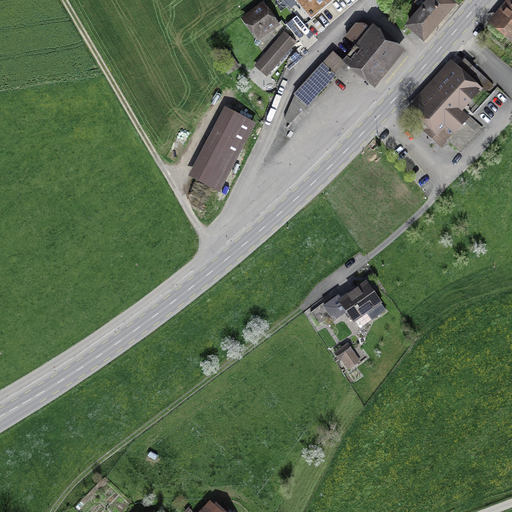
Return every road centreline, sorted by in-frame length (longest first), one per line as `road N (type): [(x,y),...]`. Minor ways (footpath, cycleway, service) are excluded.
road 1 (primary): [(487,0),(385,115),(221,269),(0,416)]
road 2 (track): [(301,309),(90,468),(52,511)]
road 3 (track): [(64,0),(210,251)]
road 4 (track): [(0,393),(122,319),(210,251)]
